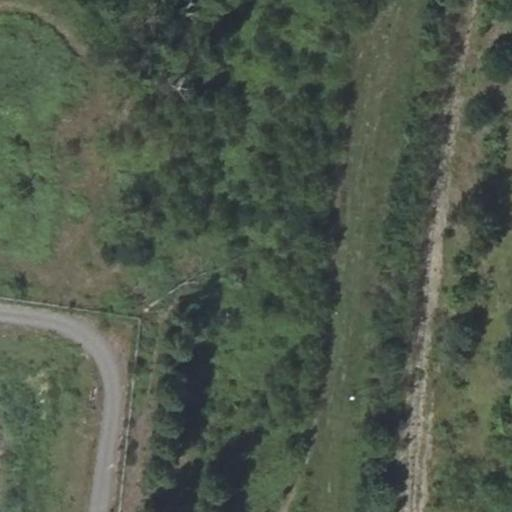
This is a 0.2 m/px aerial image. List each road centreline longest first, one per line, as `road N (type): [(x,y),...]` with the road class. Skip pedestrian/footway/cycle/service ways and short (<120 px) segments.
road 1 (track): [(281,511),(310,414),(346,81),(377,0)]
road 2 (track): [(0,6),(40,14),(71,41),(153,144),(251,243),(325,271)]
road 3 (track): [(156,355),(133,511)]
